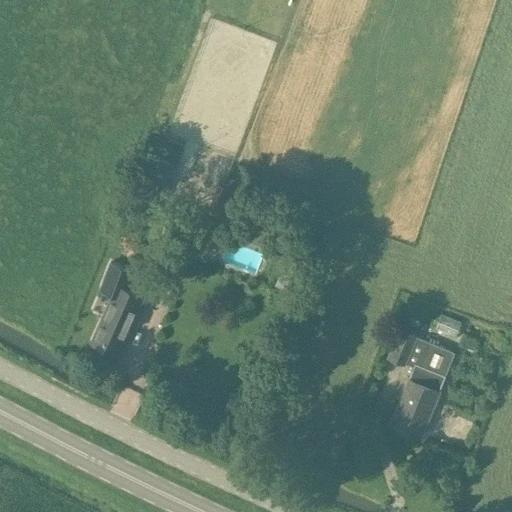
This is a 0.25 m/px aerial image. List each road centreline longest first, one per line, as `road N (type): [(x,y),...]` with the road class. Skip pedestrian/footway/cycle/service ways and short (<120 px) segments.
road 1 (unclassified): [(297,511),(0,369)]
road 2 (primary): [(203,511),(0,412)]
